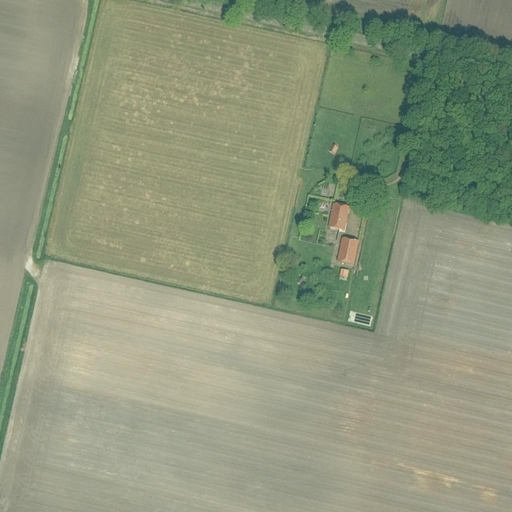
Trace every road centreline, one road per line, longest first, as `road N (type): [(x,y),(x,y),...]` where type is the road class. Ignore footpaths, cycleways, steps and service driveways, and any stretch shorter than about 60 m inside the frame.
road 1 (tertiary): [(511,75),(184,0)]
road 2 (track): [(84,0),(29,261),(39,278)]
